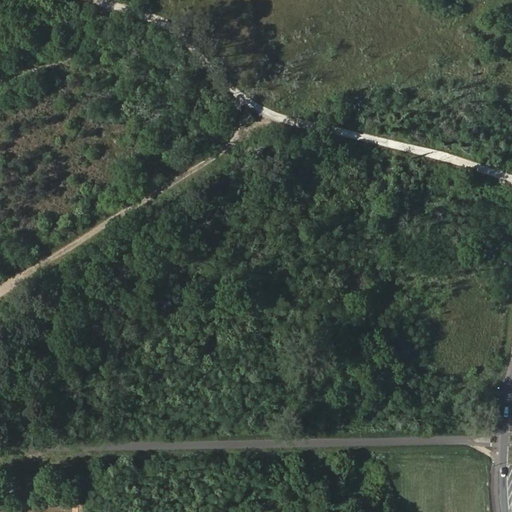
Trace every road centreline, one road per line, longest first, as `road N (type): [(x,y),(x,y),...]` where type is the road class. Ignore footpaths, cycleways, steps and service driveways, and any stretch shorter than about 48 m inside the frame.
road 1 (track): [(88,0),(178,24),(243,97),(280,117),(511,181)]
road 2 (tertiary): [(511,378),(506,511)]
